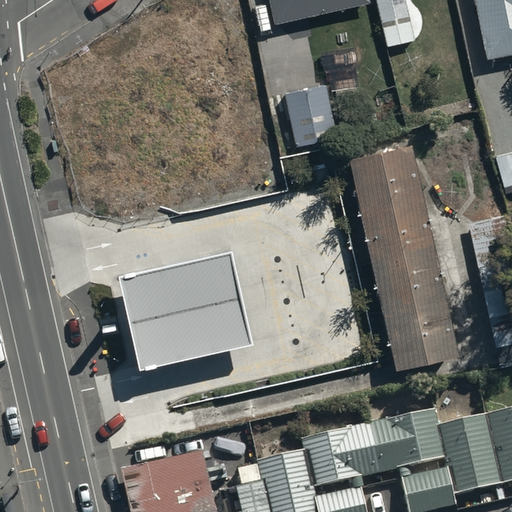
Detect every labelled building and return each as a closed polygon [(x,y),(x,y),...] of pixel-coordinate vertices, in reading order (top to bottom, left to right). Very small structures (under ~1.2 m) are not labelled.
[(266,0),(273,26),(371,3),(370,0),(266,0)] [(403,0),(375,0),(387,46),(414,39),(403,0)] [(511,0),(473,0),(485,59),(511,53),(511,0)] [(93,193),(234,156),(222,109),(242,104),(216,4),(172,15),(177,35),(60,66),(93,193)] [(279,138),(290,136),(293,147),(334,138),(330,120),(338,119),(331,84),(270,97),(279,138)] [(276,156),(285,189),(342,174),(333,141),(276,156)] [(408,143),(344,158),(394,371),(458,357),(408,143)] [(467,223),(495,348),(511,344),(511,242),(506,214),(467,223)] [(228,246),(119,272),(142,364),(250,338),(228,246)] [(453,497),(511,483),(511,408),(436,426),(432,410),(297,440),(300,450),(252,461),(256,482),(234,487),(239,511),(217,511),(204,451),(131,468),(140,511),(368,511),(361,479),(397,470),(406,511),(426,511),(455,505),(453,497)]
